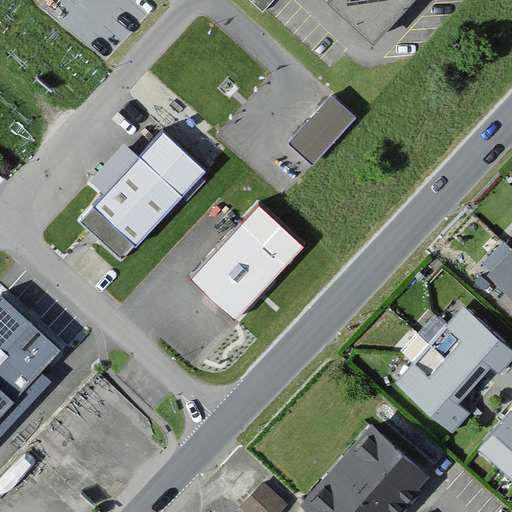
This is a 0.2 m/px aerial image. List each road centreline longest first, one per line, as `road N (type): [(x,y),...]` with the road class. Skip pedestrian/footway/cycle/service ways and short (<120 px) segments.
road 1 (secondary): [(511,122),(223,424)]
road 2 (unclassified): [(223,424),(0,211)]
road 3 (unclassified): [(0,207),(191,0)]
